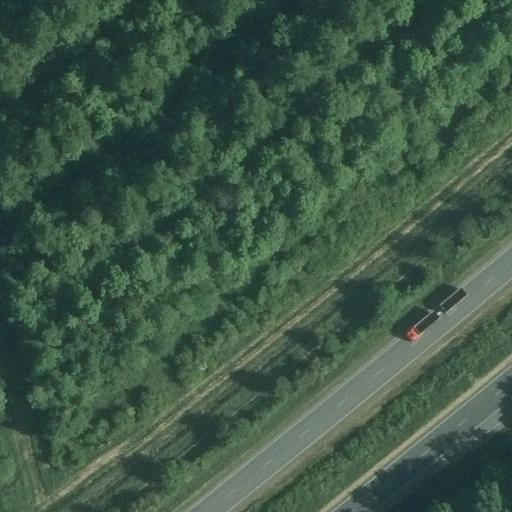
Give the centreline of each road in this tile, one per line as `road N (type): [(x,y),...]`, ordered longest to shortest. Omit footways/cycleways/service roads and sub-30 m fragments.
road 1 (trunk): [(511,261),(208,511)]
road 2 (trunk): [(352,511),(511,382)]
